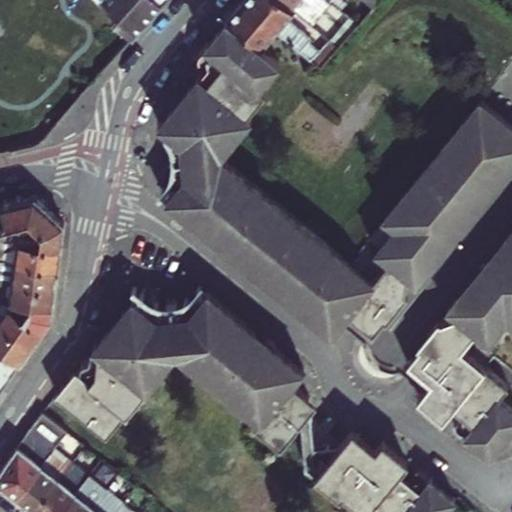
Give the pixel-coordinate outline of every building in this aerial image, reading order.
[(160,2),(157,0),(94,0),(132,35),(160,2)] [(288,17),(295,9),(284,0),(243,0),(230,16),(264,46),(278,30),(322,68),(330,58),(319,50),(310,42),(313,38),(288,17)] [(284,0),(295,9),(316,26),(329,9),(337,15),(341,10),(340,9),(328,0),(327,0),(284,0)] [(340,0),(328,0),(340,9),(345,4),(340,0)] [(349,7),(345,4),(340,9),(341,10),(344,13),(349,7)] [(294,285),(295,286),(300,280),(307,279),(318,288),(318,295),(314,301),(315,302),(308,310),(331,329),(330,330),(332,333),(340,324),(422,391),(418,396),(420,398),(422,396),(445,416),(452,407),(453,408),(458,402),(465,401),(476,410),(477,416),(472,423),(472,424),(464,435),(466,437),(468,435),(489,451),(487,454),(490,456),(511,428),(511,408),(498,398),(508,386),(485,367),(511,333),(511,57),(346,260),(226,161),(218,162),(217,148),(224,148),(250,118),(251,119),(253,117),(247,112),(263,92),(265,93),(268,90),(261,84),(277,64),(278,65),(281,62),(264,46),(230,16),(226,20),(230,23),(213,44),(209,40),(207,43),(226,60),(226,61),(232,65),(232,73),(223,84),(215,84),(210,79),(210,81),(201,74),(199,76),(201,78),(165,122),(162,121),(160,123),(181,142),(184,176),(168,196),(217,236),(224,228),(225,228),(229,223),(237,222),(248,231),(249,238),(244,243),(245,244),(238,253),(288,293),(294,285)] [(340,46),(330,38),(319,50),(330,58),(340,46)] [(232,65),(226,61),(210,79),(215,84),(223,84),(232,73),(232,65)] [(219,155),(224,148),(217,148),(218,162),(226,161),(219,155)] [(1,204),(7,223),(14,221),(30,217),(32,219),(45,206),(36,197),(32,196),(1,204)] [(40,244),(61,246),(64,225),(62,222),(45,206),(32,219),(30,217),(14,221),(15,232),(41,237),(40,244)] [(229,223),(225,228),(244,243),(249,238),(248,231),(237,222),(229,223)] [(15,260),(58,266),(61,246),(40,244),(18,240),(15,260)] [(0,277),(56,285),(58,266),(15,260),(4,259),(0,258),(0,277)] [(30,301),(53,305),(56,285),(0,277),(0,297),(0,298),(3,294),(7,297),(10,299),(30,301)] [(300,280),(295,286),(314,301),(318,295),(318,288),(307,279),(300,280)] [(144,388),(164,364),(170,357),(169,350),(176,348),(182,348),(183,355),(195,365),(259,418),(255,422),(281,444),(301,420),(303,419),(303,417),(308,410),(311,410),(310,397),(292,383),(304,369),(301,366),(299,368),(276,349),(269,357),(268,356),(264,363),(257,364),(245,354),(244,347),(249,341),(256,332),(235,315),(206,292),(205,292),(189,312),(172,313),(155,315),(135,299),(133,297),(131,299),(134,302),(115,324),(98,345),(95,343),(93,346),(104,355),(103,356),(109,361),(110,368),(105,373),(100,380),(94,380),(87,375),(80,368),(74,375),(71,373),(68,376),(71,378),(64,385),(62,383),(60,386),(62,388),(56,393),(107,434),(125,412),(126,414),(129,411),(127,409),(136,399),(141,392),(143,393),(146,390),(144,388)] [(53,305),(30,301),(22,314),(44,329),(52,317),(53,305)] [(8,304),(0,315),(0,322),(32,345),(44,329),(22,314),(8,304)] [(32,345),(0,322),(0,346),(21,362),(32,345)] [(268,356),(249,341),(244,347),(245,354),(257,364),(264,363),(268,356)] [(0,391),(0,392),(21,362),(0,346),(0,391)] [(169,350),(170,357),(176,350),(183,355),(182,348),(176,348),(169,350)] [(100,380),(105,373),(110,368),(109,361),(103,356),(87,375),(94,380),(100,380)] [(458,402),(453,408),(472,423),(477,416),(476,410),(465,401),(458,402)] [(43,412),(32,427),(57,447),(69,433),(43,412)] [(0,484),(17,498),(53,453),(57,447),(32,427),(0,470),(0,484)] [(430,477),(428,479),(421,488),(420,487),(415,494),(409,494),(397,485),(397,477),(401,472),(400,471),(407,462),(384,443),(385,442),(384,441),(383,440),(374,450),(350,432),(341,443),(338,443),(339,446),(317,473),(315,473),(315,476),(341,497),(345,494),(367,511),(444,511),(455,498),(453,495),(451,498),(430,481),(432,479),(430,477)] [(57,447),(53,453),(65,463),(70,458),(57,447)] [(17,498),(33,511),(74,461),(70,458),(65,463),(53,453),(17,498)] [(33,511),(61,511),(77,492),(87,480),(75,471),(79,465),(74,461),(33,511)] [(91,475),(79,465),(75,471),(87,480),(91,475)] [(420,487),(401,472),(397,477),(397,485),(409,494),(415,494),(420,487)] [(87,480),(77,492),(61,511),(89,511),(94,506),(104,494),(108,489),(103,485),(91,475),(87,480)] [(94,506),(89,511),(117,511),(125,503),(108,489),(104,494),(94,506)] [(136,511),(125,503),(117,511),(136,511)]
